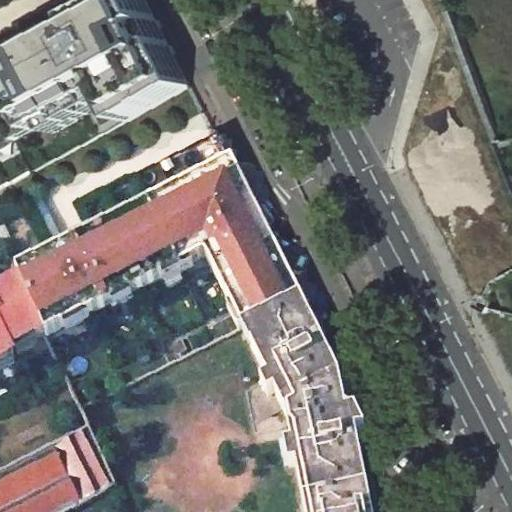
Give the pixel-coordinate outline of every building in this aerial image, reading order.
[(119,0),(63,0),(0,34),(0,109),(21,99),(35,115),(96,87),(116,127),(171,97),(119,0)] [(233,166),(19,276),(48,338),(73,325),(72,323),(96,312),(97,313),(120,302),(120,299),(133,292),(135,294),(172,276),(169,271),(195,258),(197,263),(212,255),(246,327),(296,303),(248,206),(252,204),(233,166)] [(0,363),(14,356),(12,352),(42,336),(14,282),(0,288),(0,363)] [(246,327),(242,330),(264,378),(245,392),(253,434),(287,427),(279,409),(340,379),(301,301),(296,303),(246,327)] [(340,379),(279,409),(287,427),(302,498),(303,502),(367,489),(351,413),(347,414),(340,379)] [(88,427),(0,472),(0,511),(81,511),(118,493),(88,427)] [(371,511),(367,489),(303,502),(304,511),(371,511)]
